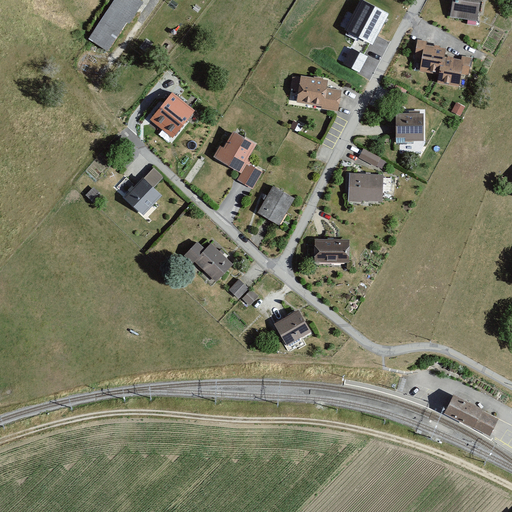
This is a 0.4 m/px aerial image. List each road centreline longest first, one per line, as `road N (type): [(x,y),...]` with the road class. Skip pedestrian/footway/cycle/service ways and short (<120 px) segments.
road 1 (track): [(0,445),(72,419),(146,413),(310,422),(411,445),(511,490)]
road 2 (residential): [(279,274),(419,0)]
road 3 (residential): [(511,387),(437,347),(379,351),(279,274)]
road 4 (residential): [(279,274),(125,132)]
